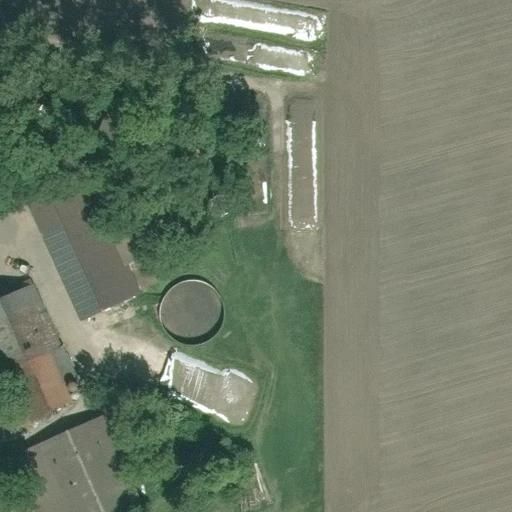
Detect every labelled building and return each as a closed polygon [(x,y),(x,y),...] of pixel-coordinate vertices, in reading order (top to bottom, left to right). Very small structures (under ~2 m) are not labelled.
[(87,170),(36,193),(89,311),(140,288),(87,170)] [(173,314),(170,314),(170,335),(209,335),(209,285),(172,286),(173,314)] [(38,286),(0,303),(0,367),(29,429),(92,400),(38,286)] [(154,388),(175,390),(178,355),(158,353),(154,388)] [(138,511),(100,425),(7,465),(27,511),(138,511)]
